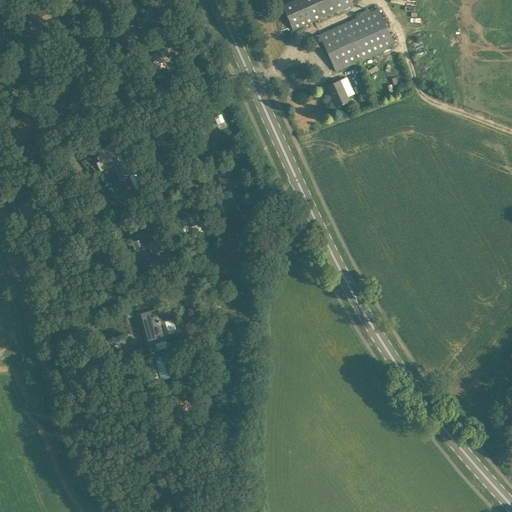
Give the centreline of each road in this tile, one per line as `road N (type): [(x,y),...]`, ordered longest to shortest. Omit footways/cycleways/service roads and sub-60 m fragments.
road 1 (primary): [(511,504),(417,395),(357,304),(216,0)]
road 2 (unclassified): [(112,511),(76,464),(0,226)]
